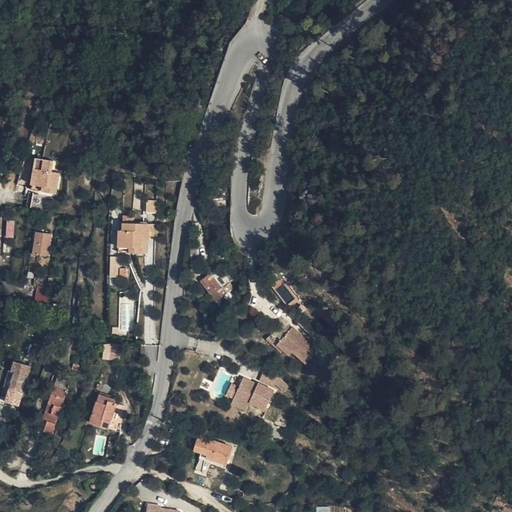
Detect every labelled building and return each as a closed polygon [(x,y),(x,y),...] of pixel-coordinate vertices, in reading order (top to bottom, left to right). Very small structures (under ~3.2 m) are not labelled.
[(29,188),(56,186),(57,176),(49,175),(50,164),(33,160),(29,188)] [(55,197),(56,186),(29,188),(28,194),(55,197)] [(148,216),(158,216),(158,202),(149,202),(148,216)] [(5,237),(13,238),(15,221),(7,220),(5,237)] [(122,228),(121,250),(131,250),(132,257),(141,257),(141,246),(147,246),(151,246),(151,240),(152,229),(133,228),(133,224),(124,223),(124,228),(122,228)] [(31,261),(46,263),(50,239),(33,236),(31,261)] [(218,298),(227,292),(212,272),(204,278),(218,298)] [(295,298),(285,283),(275,289),(284,304),(295,298)] [(36,286),(34,301),(49,302),(51,287),(36,286)] [(127,332),(129,314),(119,313),(117,331),(127,332)] [(286,350),(306,367),(317,353),(292,330),(281,343),(273,336),(266,344),(280,357),(286,350)] [(109,343),(109,359),(117,358),(117,342),(109,343)] [(14,374),(5,397),(2,406),(16,410),(30,369),(14,363),(10,372),(14,374)] [(0,390),(0,394),(5,397),(14,374),(10,372),(7,372),(0,390)] [(49,433),(71,383),(58,377),(46,402),(52,405),(48,413),(44,411),(41,419),(45,421),(41,429),(49,433)] [(233,396),(249,406),(250,403),(263,412),(276,392),(246,377),(242,383),(233,396)] [(226,391),(233,396),(242,383),(235,378),(226,391)] [(99,390),(95,398),(91,409),(95,410),(92,420),(108,426),(117,399),(109,397),(111,394),(99,390)] [(246,411),(249,406),(233,396),(230,401),(246,411)] [(199,438),(193,451),(200,454),(209,458),(227,465),(232,452),(199,438)] [(209,458),(200,454),(198,461),(205,464),(209,458)] [(147,502),(144,511),(179,511),(155,506),(155,503),(147,502)]
